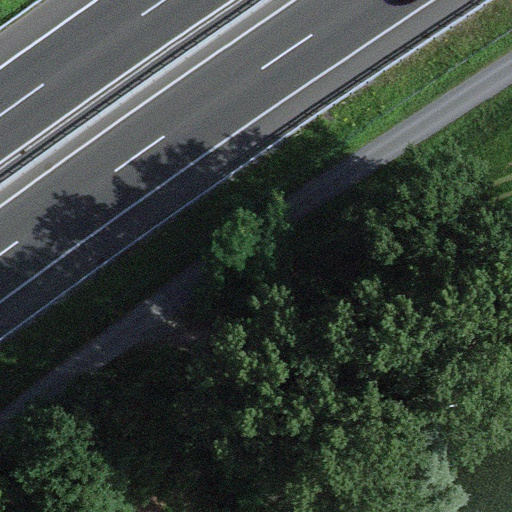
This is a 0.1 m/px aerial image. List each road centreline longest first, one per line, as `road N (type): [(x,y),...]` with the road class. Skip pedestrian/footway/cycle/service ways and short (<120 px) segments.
road 1 (motorway): [(0,259),(369,0)]
road 2 (track): [(511,63),(199,291)]
road 3 (track): [(199,291),(0,437)]
road 4 (unknown): [(199,291),(169,443),(130,511)]
road 5 (motorway): [(164,0),(0,115)]
